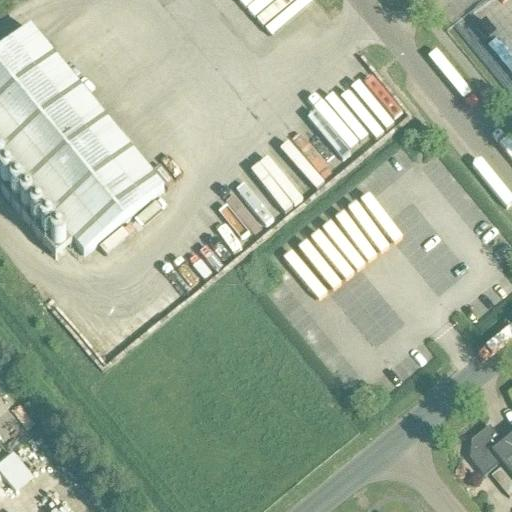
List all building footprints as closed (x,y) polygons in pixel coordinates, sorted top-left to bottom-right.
[(84,46),(124,8),(116,0),(114,0),(75,38),(84,46)] [(288,0),(242,0),(262,22),(288,0)] [(325,9),(324,10),(316,1),(278,34),(293,51),(300,44),(291,33),(297,28),(308,40),(333,18),(325,9)] [(0,60),(0,160),(74,250),(84,263),(163,197),(30,35),(0,60)] [(359,50),(314,85),(330,106),(292,135),(327,180),(408,118),(371,71),(374,69),(359,50)] [(511,440),(503,449),(489,432),(471,448),(469,465),(484,483),(500,470),(511,484),(511,440)] [(511,488),(500,474),(491,482),(509,503),(511,500),(511,488)]
